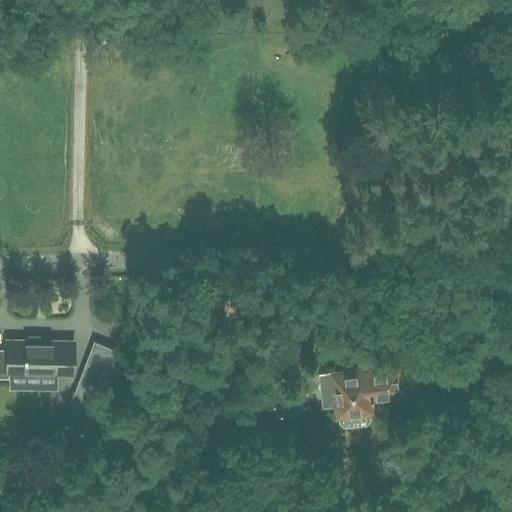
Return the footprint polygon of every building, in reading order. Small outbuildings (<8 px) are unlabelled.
[(103,40),(139,40),(139,24),(102,24),(103,40)] [(6,340),(6,349),(0,349),(0,378),(8,378),(8,373),(72,374),(73,341),(6,340)] [(69,402),(94,411),(109,370),(85,361),(69,402)] [(331,376),(320,377),(324,406),(334,405),(336,419),(339,418),(340,424),(345,428),(367,425),(371,420),(371,415),(375,414),(373,400),(374,400),(400,397),(397,368),(369,372),(369,370),(353,372),(352,371),(345,372),(345,373),(331,375),(331,376)] [(299,395),(300,407),(308,406),(306,394),(299,395)]
